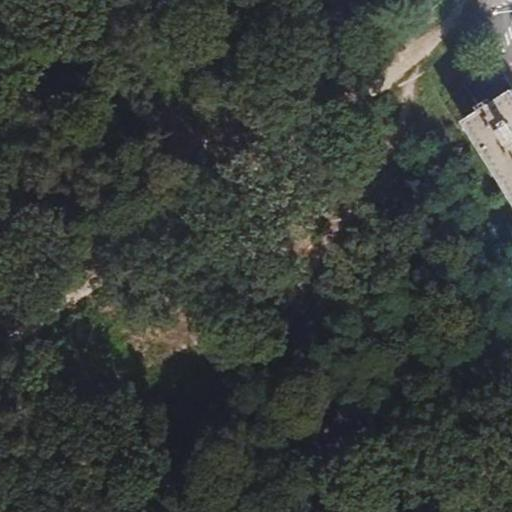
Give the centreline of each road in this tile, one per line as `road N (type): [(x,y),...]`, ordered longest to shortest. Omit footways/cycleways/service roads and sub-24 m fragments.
road 1 (track): [(392,83),(327,228),(145,511)]
road 2 (track): [(392,83),(0,303)]
road 3 (track): [(0,18),(223,175)]
road 4 (track): [(277,0),(392,83)]
